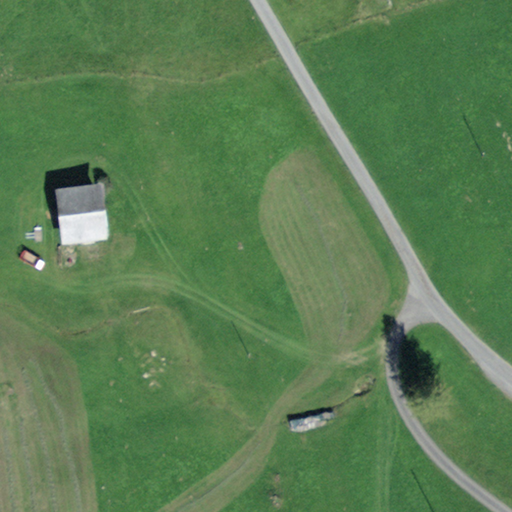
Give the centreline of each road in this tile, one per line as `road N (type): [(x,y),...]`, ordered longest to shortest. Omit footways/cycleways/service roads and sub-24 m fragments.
road 1 (track): [(261,0),(428,288),(511,377)]
road 2 (track): [(48,288),(141,270),(191,286),(315,354),(357,359),(394,344)]
